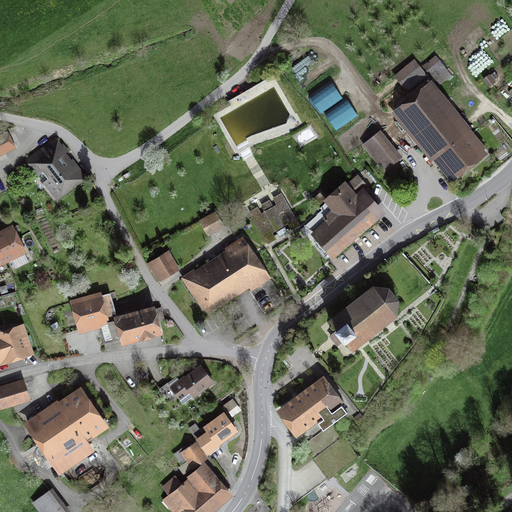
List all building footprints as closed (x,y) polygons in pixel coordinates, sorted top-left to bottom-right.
[(434,159),(452,181),(488,152),(485,148),(487,146),(438,85),(451,75),(435,54),(421,66),(414,58),(393,75),(409,95),(390,111),(431,161),(434,159)] [(490,75),(489,73),(482,78),(489,87),(496,81),(495,80),(497,78),(493,72),(490,75)] [(308,96),(320,114),(343,98),(330,80),(308,96)] [(324,113),(335,130),(358,115),(346,98),(324,113)] [(384,171),(403,155),(380,128),(361,144),(384,171)] [(9,133),(0,137),(0,142),(5,153),(17,148),(9,133)] [(56,201),(87,177),(56,136),(25,159),(56,201)] [(321,191),(311,199),(321,210),(299,228),(309,240),(310,240),(326,258),(330,255),(332,257),(386,211),(366,187),(368,186),(358,173),(348,182),(345,179),(325,195),(321,191)] [(255,207),(248,211),(267,244),(276,238),(273,232),(276,231),(279,237),(284,234),(288,232),(285,225),(288,224),(291,229),(300,224),(281,192),(272,197),(276,204),(273,205),(269,199),(260,204),(264,211),(259,213),(255,207)] [(214,214),(200,222),(208,235),(222,227),(214,214)] [(27,252),(12,223),(0,228),(0,247),(7,262),(12,270),(29,261),(25,253),(27,252)] [(194,268),(181,277),(203,310),(205,309),(208,314),(249,288),(251,291),(271,277),(243,235),(224,247),(225,249),(194,269),(194,268)] [(146,262),(157,282),(180,269),(169,249),(146,262)] [(345,339),(353,350),(397,314),(399,297),(389,284),(373,282),(328,317),(336,329),(329,335),(337,346),(345,339)] [(0,286),(0,290),(1,294),(8,292),(6,284),(0,286)] [(110,292),(110,291),(102,293),(101,290),(69,299),(78,333),(99,327),(103,343),(120,338),(122,344),(163,333),(155,303),(116,313),(113,303),(118,302),(115,291),(110,292)] [(0,329),(0,365),(35,354),(24,321),(0,329)] [(60,326),(57,321),(50,324),(53,330),(60,326)] [(182,371),(167,382),(183,403),(192,396),(193,398),(214,381),(200,363),(184,375),(182,371)] [(344,400),(324,373),(275,408),(296,436),(317,420),(322,427),(347,410),(341,402),(344,400)] [(0,384),(0,408),(30,399),(24,378),(0,384)] [(95,450),(88,440),(109,425),(81,384),(59,400),(58,398),(23,422),(59,475),(95,450)] [(232,416),(241,410),(233,398),(229,401),(234,407),(228,411),(232,416)] [(195,438),(207,454),(209,453),(210,454),(219,447),(218,446),(220,445),(219,443),(238,430),(224,410),(199,428),(195,422),(191,426),(198,436),(195,438)] [(363,416),(360,412),(353,417),(356,422),(363,416)] [(334,424),(302,446),(327,478),(359,456),(334,424)] [(185,445),(173,454),(180,464),(185,460),(186,461),(177,467),(183,474),(191,468),(192,469),(208,457),(195,440),(186,446),(185,445)] [(178,511),(183,508),(186,511),(213,511),(234,494),(204,460),(187,476),(188,477),(181,482),(175,474),(161,486),(168,494),(162,499),(163,500),(161,502),(170,511),(171,510),(172,511),(178,511)] [(39,511),(66,511),(49,489),(32,502),(39,511)]
